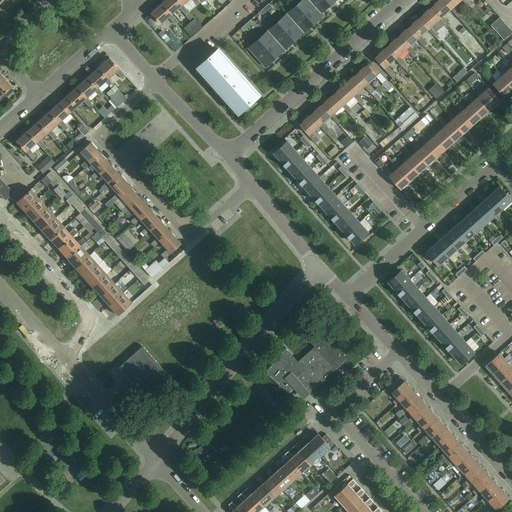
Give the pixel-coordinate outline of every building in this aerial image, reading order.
[(171,14),(179,7),(185,15),(189,12),(182,4),(177,0),(164,0),(161,3),(171,14)] [(302,0),(296,5),(312,23),(322,15),(308,0),(302,0)] [(308,0),(322,15),(322,14),(320,12),(329,4),(326,0),(308,0)] [(450,9),(451,8),(443,0),(438,0),(430,8),(440,18),(439,19),(446,27),(449,24),(442,15),(450,9)] [(443,0),(451,8),(450,9),(457,17),(461,14),(453,6),(459,0),(443,0)] [(171,14),(161,3),(150,13),(160,24),(168,16),(175,24),(178,21),(171,14)] [(287,14),(303,32),(312,23),(296,5),(287,14)] [(440,18),(430,8),(419,18),(428,28),(435,36),(438,33),(431,25),(439,19),(440,18)] [(277,22),(293,40),(303,32),(287,14),(277,22)] [(183,28),(191,37),(202,27),(194,18),(191,21),(183,28)] [(417,38),(424,46),(427,43),(420,35),(428,28),(419,18),(408,27),(417,38)] [(150,27),(160,33),(163,27),(153,21),(150,27)] [(268,31),(284,49),(293,40),(277,22),(268,31)] [(397,37),(406,47),(405,48),(413,56),(416,53),(409,45),(417,38),(408,27),(397,37)] [(464,33),(472,59),(485,55),(477,29),(464,33)] [(258,39),(274,57),(284,49),(268,31),(258,39)] [(395,57),(394,58),(401,66),(405,63),(398,55),(405,48),(406,47),(397,37),(386,47),(395,57)] [(274,57),(258,39),(248,48),(264,66),(274,57)] [(394,58),(395,57),(386,47),(375,57),(383,67),(390,76),(394,73),(387,65),(394,58)] [(197,67),(237,113),(254,98),(220,60),(224,56),(217,48),(197,67)] [(422,58),(427,55),(424,48),(419,51),(422,58)] [(108,78),(115,71),(122,79),(126,76),(119,68),(109,58),(98,68),(108,78)] [(491,63),(482,72),(486,77),(496,67),(491,63)] [(366,65),(355,75),(364,85),(363,85),(371,93),(374,90),(367,82),(375,75),(366,65)] [(498,71),(502,75),(511,86),(511,68),(511,67),(505,72),(502,68),(498,71)] [(97,88),(105,81),(111,89),(115,86),(108,78),(98,68),(88,77),(97,88)] [(448,82),(452,78),(446,73),(442,77),(448,82)] [(353,95),(352,95),(359,103),(363,100),(356,92),(363,85),(364,85),(355,75),(344,85),(353,95)] [(492,83),(504,96),(511,88),(511,86),(502,75),(496,80),(493,76),(489,79),(493,83),(492,83)] [(0,96),(11,87),(1,76),(0,76),(0,96)] [(473,85),(481,81),(479,76),(470,80),(473,85)] [(104,95),(97,88),(88,77),(77,87),(86,97),(94,90),(101,98),(104,95)] [(342,104),(341,105),(348,113),(352,110),(345,102),(352,95),(353,95),(344,85),(333,94),(342,104)] [(86,97),(77,87),(60,102),(69,112),(83,100),(90,108),(93,105),(86,97)] [(490,108),(499,100),(488,87),(482,92),(479,88),(475,91),(479,95),(490,108)] [(125,98),(117,88),(109,96),(117,105),(125,98)] [(331,114),(330,115),(337,123),(341,120),(334,112),(341,105),(342,104),(333,94),(322,104),(331,114)] [(466,99),(470,103),(481,116),(490,108),(479,95),(473,100),(470,96),(466,99)] [(58,122),(65,130),(68,127),(61,119),(69,112),(60,102),(49,112),(58,122)] [(457,107),(461,111),(472,124),(481,116),(470,103),(464,108),(461,104),(457,107)] [(311,114),(320,124),(319,125),(326,133),(330,130),(322,122),(330,115),(331,114),(322,104),(311,114)] [(418,116),(409,106),(394,120),(402,130),(418,116)] [(448,115),(452,119),(463,132),(472,124),(461,111),(455,116),(452,112),(448,115)] [(47,132),(54,140),(57,137),(50,129),(58,122),(49,112),(38,121),(47,132)] [(320,124),(311,114),(299,124),(308,134),(307,134),(315,143),(318,140),(311,132),(319,125),(320,124)] [(428,129),(435,123),(430,118),(423,123),(428,129)] [(439,123),(443,127),(454,140),(463,132),(452,119),(446,124),(443,120),(439,123)] [(36,141),(36,142),(43,149),(46,147),(39,139),(47,132),(38,121),(27,131),(36,141)] [(77,128),(84,136),(89,132),(82,124),(77,128)] [(454,140),(443,127),(437,132),(434,128),(430,131),(434,135),(445,148),(454,140)] [(36,141),(27,131),(16,141),(25,151),(32,159),(35,156),(28,148),(36,142),(36,141)] [(303,143),(307,140),(301,134),(298,137),(303,143)] [(421,139),(425,143),(436,156),(445,148),(434,135),(428,140),(425,136),(421,139)] [(307,140),(303,143),(308,149),(312,146),(307,140)] [(281,162),(295,150),(286,141),(277,149),(276,148),(272,152),(273,153),(281,162)] [(90,163),(101,153),(90,142),(80,151),(87,159),(81,165),(84,168),(90,163)] [(412,147),(416,151),(427,164),(436,156),(425,143),(419,148),(416,144),(412,147)] [(295,150),(281,162),(286,168),(285,169),(288,172),(303,159),(295,150)] [(334,161),(341,154),(338,150),(330,157),(334,161)] [(403,155),(407,159),(418,172),(427,164),(416,151),(410,156),(407,152),(403,155)] [(319,161),(323,158),(317,152),(314,155),(319,161)] [(94,179),(100,174),(111,164),(101,153),(90,163),(97,170),(91,176),(94,179)] [(55,162),(49,155),(38,165),(44,172),(55,162)] [(53,168),(58,173),(69,163),(64,158),(53,168)] [(323,158),(319,161),(324,167),(328,164),(323,158)] [(303,159),(288,172),(291,176),(293,175),(297,180),(311,168),(303,159)] [(394,163),(398,167),(409,180),(418,172),(407,159),(401,164),(398,160),(394,163)] [(100,174),(107,182),(101,187),(104,191),(110,185),(121,176),(111,164),(100,174)] [(341,174),(345,170),(339,164),(336,168),(341,174)] [(400,188),(409,180),(398,167),(392,172),(389,168),(385,171),(389,175),(389,176),(400,188)] [(304,190),(319,177),(311,168),(297,180),(302,186),(301,187),(304,190)] [(37,180),(44,174),(40,170),(34,175),(37,180)] [(345,170),(341,174),(346,179),(350,176),(345,170)] [(51,171),(46,175),(51,181),(50,182),(54,187),(60,181),(51,171)] [(131,187),(121,176),(110,185),(117,193),(106,203),(109,206),(120,196),(131,187)] [(319,177),(304,190),(307,194),(308,193),(313,198),(327,186),(319,177)] [(357,191),(361,188),(355,182),(352,185),(357,191)] [(6,184),(0,189),(0,194),(1,196),(9,188),(6,184)] [(66,194),(58,185),(53,189),(61,198),(66,194)] [(327,186),(313,198),(318,204),(317,205),(320,208),(335,195),(327,186)] [(502,191),(503,190),(500,186),(499,187),(498,187),(489,195),(501,209),(510,200),(502,191)] [(120,196),(127,204),(121,210),(124,213),(130,207),(141,198),(131,187),(120,196)] [(9,188),(1,196),(5,200),(13,193),(9,188)] [(361,188),(357,191),(362,197),(366,194),(361,188)] [(25,211),(39,198),(30,189),(16,201),(25,211)] [(70,204),(72,203),(76,199),(72,195),(66,200),(70,204)] [(335,195),(320,208),(323,212),(324,211),(329,216),(343,204),(335,195)] [(489,195),(483,200),(482,199),(479,202),(480,203),(492,217),(501,209),(489,195)] [(39,198),(25,211),(33,220),(47,208),(39,198)] [(130,207),(137,215),(131,221),(134,224),(140,219),(151,209),(141,198),(130,207)] [(76,199),(72,203),(77,209),(81,205),(76,199)] [(368,203),(373,209),(377,206),(371,200),(368,203)] [(480,203),(474,208),(473,207),(470,210),(471,211),(483,225),(492,217),(480,203)] [(343,204),(329,216),(334,222),(333,223),(336,226),(351,213),(343,204)] [(100,206),(93,211),(97,216),(104,210),(100,206)] [(377,206),(373,209),(378,215),(382,212),(377,206)] [(41,230),(56,217),(47,208),(33,220),(41,230)] [(90,215),(84,208),(80,212),(85,219),(90,215)] [(140,219),(147,226),(141,232),(144,235),(150,230),(161,220),(151,209),(140,219)] [(471,211),(465,216),(464,215),(461,218),(462,219),(474,233),(483,225),(471,211)] [(351,213),(336,226),(339,230),(340,229),(345,234),(359,222),(351,213)] [(50,239),(64,227),(56,217),(41,230),(50,239)] [(98,224),(93,218),(88,222),(93,228),(98,224)] [(462,219),(456,224),(455,223),(452,226),(453,227),(465,241),(474,233),(462,219)] [(125,220),(118,226),(122,231),(129,225),(125,220)] [(150,230),(157,238),(151,243),(154,247),(160,241),(170,232),(161,220),(150,230)] [(359,222),(345,234),(354,243),(355,244),(359,241),(358,240),(367,231),(359,222)] [(64,227),(50,239),(58,249),(73,236),(78,231),(74,228),(69,232),(64,227)] [(107,233),(101,227),(96,231),(102,237),(107,233)] [(453,227),(447,232),(446,231),(443,234),(444,235),(456,248),(465,241),(453,227)] [(160,241),(167,249),(161,254),(164,258),(164,257),(164,258),(181,243),(170,232),(160,241)] [(124,233),(118,240),(128,251),(134,244),(124,233)] [(444,235),(438,240),(437,239),(434,242),(435,243),(447,256),(456,248),(444,235)] [(67,258),(81,245),(86,241),(83,237),(78,242),(73,236),(58,249),(67,258)] [(115,243),(110,237),(105,241),(110,247),(115,243)] [(435,243),(430,248),(428,247),(425,250),(426,251),(438,265),(447,256),(435,243)] [(75,268),(89,255),(81,245),(67,258),(75,268)] [(123,252),(118,246),(113,250),(119,256),(123,252)] [(84,277),(98,264),(89,255),(75,268),(84,277)] [(132,262),(126,255),(122,259),(127,266),(132,262)] [(109,270),(121,260),(118,256),(105,265),(109,270)] [(145,270),(151,277),(162,268),(155,261),(145,270)] [(92,286),(106,274),(98,264),(84,277),(92,286)] [(140,271),(135,265),(130,269),(135,275),(140,271)] [(409,279),(401,270),(392,278),(391,277),(387,280),(388,281),(388,282),(396,291),(409,279)] [(100,296),(115,283),(106,274),(92,286),(100,296)] [(144,284),(148,280),(143,274),(138,278),(144,284)] [(409,279),(396,291),(401,297),(400,298),(403,301),(417,288),(409,279)] [(109,305),(123,292),(115,283),(100,296),(109,305)] [(425,297),(417,288),(403,301),(406,305),(407,304),(412,309),(425,297)] [(218,289),(202,304),(192,292),(176,306),(185,317),(175,326),(179,331),(194,319),(202,329),(209,323),(212,326),(234,306),(218,289)] [(128,298),(123,292),(109,305),(117,315),(132,302),(131,302),(135,298),(132,295),(128,298)] [(433,306),(425,297),(412,309),(417,315),(416,316),(419,319),(433,306)] [(441,315),(433,306),(419,319),(422,322),(423,321),(428,327),(441,315)] [(449,324),(441,315),(428,327),(433,333),(432,334),(435,337),(449,324)] [(306,337),(315,347),(335,369),(353,354),(324,321),(306,337)] [(457,333),(449,324),(435,337),(438,340),(439,339),(444,345),(457,333)] [(465,342),(457,333),(444,345),(449,351),(448,352),(451,355),(465,342)] [(474,351),(465,342),(451,355),(454,358),(455,357),(460,363),(474,351)] [(137,390),(136,390),(137,391),(146,401),(172,379),(142,346),(140,345),(137,348),(138,349),(130,356),(130,357),(131,357),(137,363),(130,370),(143,385),(137,390)] [(315,347),(298,362),(285,347),(264,373),(288,392),(291,389),(301,400),(335,369),(315,347)] [(504,358),(498,353),(486,364),(494,374),(507,362),(510,359),(507,356),(504,358)] [(507,362),(494,374),(503,383),(511,374),(511,367),(511,368),(507,362)] [(511,392),(511,391),(511,374),(503,383),(511,392)] [(395,404),(399,401),(412,389),(404,380),(391,392),(397,397),(393,401),(395,404)] [(412,389),(399,401),(405,406),(401,410),(403,413),(407,410),(420,398),(412,389)] [(420,398),(407,410),(412,415),(409,419),(411,422),(415,419),(428,407),(420,398)] [(428,407),(415,419),(421,424),(417,428),(419,431),(423,428),(436,416),(428,407)] [(436,416),(423,428),(429,433),(425,437),(428,440),(427,440),(431,437),(444,425),(436,416)] [(43,424),(33,425),(33,419),(24,419),(24,426),(16,426),(16,435),(20,435),(19,431),(29,430),(29,434),(44,433),(43,424)] [(444,425),(431,437),(436,442),(433,446),(435,449),(439,446),(452,434),(444,425)] [(308,442),(320,456),(330,447),(334,451),(338,447),(326,433),(321,437),(317,433),(317,434),(311,439),(306,434),(303,437),(308,442)] [(452,434),(439,446),(445,451),(441,455),(443,458),(447,455),(460,443),(452,434)] [(206,440),(192,453),(208,470),(222,458),(206,440)] [(299,451),(311,464),(320,456),(308,442),(302,448),(297,443),(294,445),(299,451)] [(460,443),(447,455),(453,460),(449,464),(451,467),(455,464),(468,452),(460,443)] [(289,459),(302,472),(311,464),(299,451),(292,456),(288,451),(285,454),(289,459)] [(468,452),(455,464),(461,469),(457,473),(459,476),(463,473),(476,461),(468,452)] [(280,467),(292,481),(302,472),(289,459),(283,465),(278,459),(275,462),(280,467)] [(476,461),(463,473),(469,478),(465,482),(468,485),(471,482),(484,470),(476,461)] [(271,476),(283,489),(292,481),(280,467),(274,473),(269,468),(266,471),(270,476),(271,476)] [(475,494),(479,491),(492,479),(484,470),(471,482),(477,487),(473,491),(475,494)] [(260,476),(257,479),(261,484),(273,498),(283,489),(271,476),(270,476),(264,481),(260,476)] [(356,493),(350,487),(355,482),(353,479),(348,483),(334,495),(343,505),(356,493)] [(500,488),(492,479),(479,491),(485,496),(481,500),(483,503),(487,500),(500,488)] [(261,484),(255,490),(250,485),(247,487),(252,493),(264,506),(273,498),(261,484)] [(361,488),(356,493),(343,505),(348,511),(353,511),(364,502),(359,496),(364,492),(361,488)] [(496,509),(508,498),(500,488),(487,500),(493,505),(489,509),(491,511),(495,509),(496,509)] [(252,493),(246,498),(241,493),(238,496),(242,501),(252,511),(257,511),(264,506),(252,493)] [(364,502),(353,511),(372,511),(373,511),(367,506),(372,501),(369,498),(364,502)] [(252,511),(242,501),(236,507),(232,502),(228,504),(233,509),(232,509),(234,511),(252,511)]
